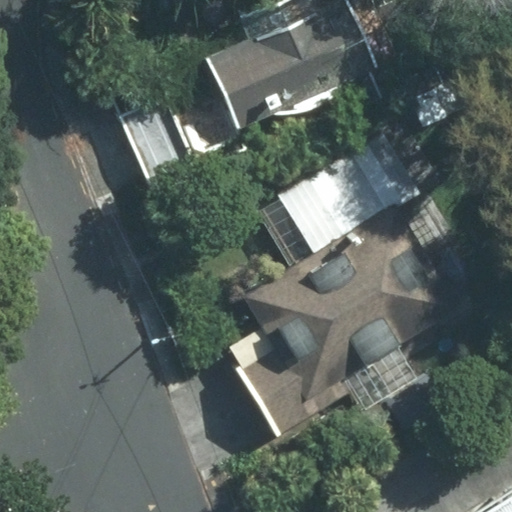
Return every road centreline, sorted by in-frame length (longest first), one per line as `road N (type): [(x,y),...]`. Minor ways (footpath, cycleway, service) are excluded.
road 1 (residential): [(109,383),(0,66)]
road 2 (residential): [(157,511),(109,383)]
